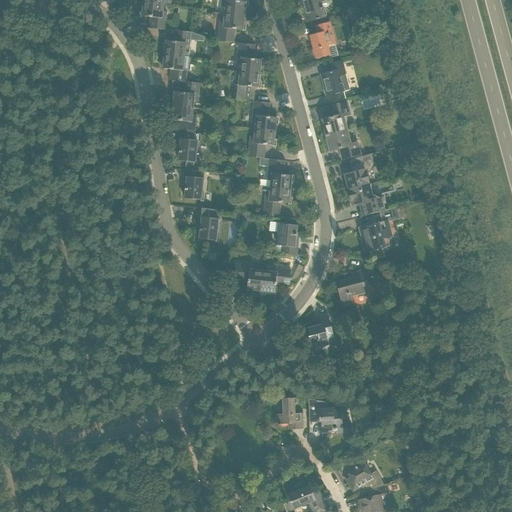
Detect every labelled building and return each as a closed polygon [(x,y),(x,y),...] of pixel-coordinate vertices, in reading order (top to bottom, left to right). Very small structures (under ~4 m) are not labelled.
[(225,7),(225,14),(245,16),(246,2),(237,1),(237,0),(221,0),(221,6),(225,7)] [(323,9),(328,8),(329,7),(329,6),(329,5),(329,4),(328,3),(327,2),(326,2),(321,3),(321,1),(325,0),(300,0),(306,22),(325,17),(323,9)] [(164,4),(143,2),(142,16),(151,17),(150,28),(165,29),(167,12),(163,11),(164,4)] [(245,16),(225,14),(224,21),(220,21),(218,41),(233,43),(234,29),(244,30),(245,16)] [(329,22),(325,23),(315,26),(317,34),(310,35),(316,59),(330,55),(327,46),(335,44),(329,22)] [(166,41),(164,54),(185,56),(184,58),(189,58),(189,50),(190,46),(191,32),(186,32),(176,31),(175,42),(166,41)] [(241,64),(240,71),(260,74),(262,60),(252,59),(254,45),(239,43),(237,64),(241,64)] [(171,80),(185,82),(186,82),(189,58),(184,58),(185,56),(164,54),(163,68),(172,69),(171,80)] [(342,60),(340,61),(330,63),(332,71),(320,74),(326,96),(350,90),(342,60)] [(260,74),(240,71),(239,79),(235,78),(233,99),(248,101),(250,87),(259,88),(260,74)] [(174,92),(173,105),(193,108),(194,101),(198,101),(200,84),(186,82),(185,82),(184,93),(174,92)] [(256,123),(255,129),(275,132),(277,118),(268,117),(269,103),(259,102),(254,101),(252,122),(256,123)] [(322,120),(326,136),(346,130),(343,116),(349,114),(346,102),(328,107),(331,118),(322,120)] [(171,120),(181,121),(179,132),(195,133),(197,115),(193,115),(193,108),(173,105),(171,120)] [(275,132),(255,129),(254,137),(250,136),(248,157),(263,159),(265,145),(274,146),(275,132)] [(346,130),(326,136),(330,151),(339,148),(342,159),(352,157),(357,155),(354,143),(350,144),(346,130)] [(179,131),(177,145),(180,146),(178,160),(186,161),(188,162),(194,162),(195,162),(198,141),(200,142),(201,134),(195,133),(179,132),(179,131)] [(96,134),(97,141),(106,140),(105,132),(96,134)] [(345,175),(349,190),(369,184),(366,172),(369,171),(372,165),(369,154),(349,160),(350,161),(353,169),(350,174),(345,175)] [(271,180),(270,187),(290,189),(292,175),(283,175),(284,161),(269,159),(267,180),(271,180)] [(186,161),(185,169),(193,170),(194,162),(188,162),(186,161)] [(184,198),(201,200),(204,171),(193,170),(185,169),(183,183),(186,183),(184,198)] [(369,184),(349,190),(353,205),(361,203),(365,205),(367,212),(366,213),(366,215),(385,210),(385,208),(384,209),(381,196),(374,193),(371,194),(369,184)] [(290,189),(270,187),(269,195),(265,194),(263,215),(278,216),(280,202),(289,203),(290,189)] [(421,193),(414,195),(416,202),(422,200),(421,193)] [(370,226),(361,228),(364,241),(362,242),(365,250),(367,250),(367,252),(372,250),(373,257),(379,258),(384,257),(381,246),(388,244),(384,230),(388,229),(386,222),(400,218),(404,217),(401,206),(397,207),(383,211),(386,221),(370,226)] [(216,210),(210,209),(200,208),(198,224),(201,224),(199,239),(216,241),(219,219),(215,218),(216,210)] [(281,253),(287,254),(297,255),(298,240),(295,240),(297,225),(280,224),(278,246),(282,246),(281,253)] [(247,290),(261,291),(263,271),(256,270),(256,266),(236,264),(234,279),(248,280),(247,290)] [(263,271),(261,291),(275,293),(276,284),(290,285),(291,270),(271,268),(270,272),(263,271)] [(337,289),(340,299),(342,306),(353,303),(351,297),(365,293),(363,287),(369,285),(365,269),(350,273),(352,278),(338,282),(340,288),(337,289)] [(321,324),(308,328),(310,336),(308,336),(313,352),(330,347),(329,346),(335,344),(334,338),(327,314),(319,316),(321,324)] [(287,424),(288,430),(303,429),(302,413),(295,413),(294,398),(282,399),(283,407),(275,407),(276,425),(279,425),(279,426),(281,425),(281,424),(287,424)] [(308,399),(309,423),(321,422),(322,431),(337,430),(337,429),(343,428),(342,410),(334,410),(333,408),(325,408),(325,402),(308,399)] [(367,491),(373,489),(384,485),(376,470),(370,474),(364,463),(357,467),(355,463),(346,468),(351,477),(346,480),(353,491),(363,485),(367,491)] [(375,496),(359,500),(361,508),(364,507),(364,511),(385,511),(384,508),(388,507),(384,495),(390,493),(387,484),(384,485),(373,489),(375,496)] [(283,504),(286,511),(295,511),(294,509),(309,502),(313,511),(321,511),(322,511),(326,510),(318,490),(312,492),(310,487),(288,496),(290,501),(283,504)]
